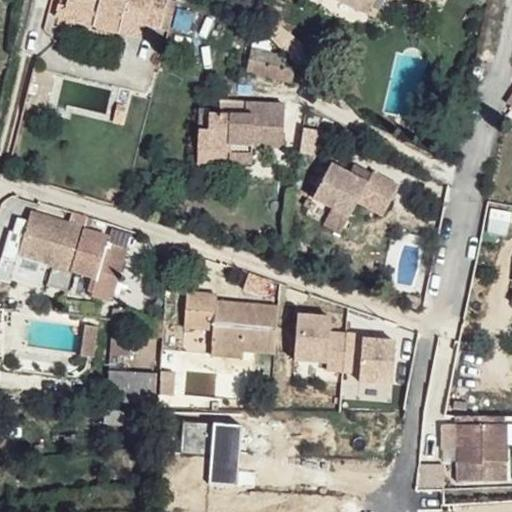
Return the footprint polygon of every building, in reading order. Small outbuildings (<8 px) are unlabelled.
[(151,1),(150,0),(68,0),(66,9),(95,16),(93,26),(140,39),(145,21),(151,1)] [(332,0),(368,15),(375,0),(363,0),(361,5),(348,0),(332,0)] [(167,5),(151,1),(145,21),(161,26),(167,5)] [(95,16),(66,9),(64,18),(93,26),(95,16)] [(175,31),(192,34),(196,14),(178,11),(175,31)] [(275,15),(263,30),(273,40),(284,23),(275,15)] [(253,49),(246,71),(290,83),(294,67),(286,64),(286,58),(253,49)] [(247,102),(221,101),(221,115),(246,116),(247,102)] [(208,132),(199,131),(198,153),(229,154),(229,164),(254,164),(254,147),(283,148),(284,104),(247,102),(246,116),(221,115),(209,115),(208,132)] [(209,115),(199,114),(199,131),(208,132),(209,115)] [(322,160),(326,137),(303,133),(299,157),(322,160)] [(229,154),(198,153),(198,163),(229,164),(229,154)] [(331,162),(313,195),(331,204),(348,214),(356,200),(381,214),(398,184),(373,170),(371,173),(367,181),(348,172),(331,162)] [(353,163),(348,172),(367,181),(371,173),(353,163)] [(331,204),(324,218),(341,227),(348,214),(331,204)] [(0,268),(0,281),(9,284),(14,271),(17,261),(51,272),(97,286),(92,301),(114,308),(132,247),(32,217),(27,236),(12,231),(0,268)] [(17,261),(14,271),(48,282),(51,272),(17,261)] [(214,324),(213,346),(244,348),(275,351),(279,303),(216,299),(216,290),(182,288),(180,322),(214,324)] [(402,304),(416,309),(420,299),(405,295),(402,304)] [(106,362),(123,364),(129,312),(112,310),(106,362)] [(344,375),(360,376),(363,338),(347,337),(348,322),(315,320),(312,365),(345,367),(344,375)] [(376,386),(409,388),(412,345),(379,343),(379,339),(363,338),(360,376),(377,377),(376,386)] [(244,348),(213,346),(212,356),(244,358),(244,348)] [(107,367),(106,393),(155,394),(155,368),(107,367)] [(506,424),(441,428),(443,453),(458,452),(460,482),(509,479),(506,424)]
